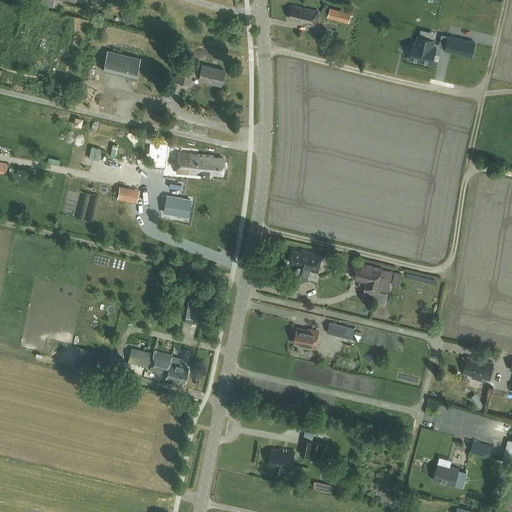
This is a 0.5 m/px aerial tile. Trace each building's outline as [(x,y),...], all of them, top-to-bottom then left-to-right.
[(289,18),(303,22),(303,23),(316,26),(319,12),(303,8),(292,6),(289,18)] [(348,22),(350,13),(330,8),(327,17),(348,22)] [(397,24),(394,31),(405,36),(408,28),(397,24)] [(433,46),(435,40),(418,36),(416,42),(414,42),(413,42),(413,44),(412,48),(410,58),(432,64),(435,53),(435,50),(436,47),(435,47),(433,46)] [(475,42),(474,42),(468,41),(448,36),(445,48),(445,49),(465,54),(471,56),(472,56),(472,55),(473,50),(473,48),(475,43),(475,42)] [(54,75),(57,39),(42,37),(39,74),(54,75)] [(107,50),(102,71),(135,79),(140,58),(107,50)] [(220,85),(224,70),(201,64),(200,69),(193,67),(194,63),(179,60),(174,80),(189,84),(191,75),(198,77),(198,79),(220,85)] [(0,124),(17,126),(18,119),(0,117),(0,124)] [(154,133),(146,133),(146,141),(153,142),(154,133)] [(166,144),(152,143),(151,156),(153,157),(154,157),(153,167),(164,168),(166,144)] [(223,158),(213,157),(213,155),(189,153),(188,173),(211,175),(211,173),(221,174),(223,158)] [(136,202),(139,190),(119,186),(117,198),(136,202)] [(167,195),(164,212),(187,217),(190,200),(167,195)] [(293,250),(289,262),(297,264),(294,275),(307,278),(309,270),(322,274),(326,256),(301,249),(301,252),(293,250)] [(349,274),(355,279),(366,282),(365,288),(381,292),(386,270),(382,269),(383,268),(352,261),(349,274)] [(327,333),(344,337),(349,338),(351,328),(346,327),(347,326),(329,322),(327,333)] [(297,328),(294,343),(305,345),(304,347),(315,349),(319,330),(308,328),(308,330),(297,328)] [(77,348),(73,361),(107,369),(110,355),(77,348)] [(183,358),(171,356),(171,355),(154,350),(153,353),(131,348),(127,362),(150,367),(149,369),(166,374),(165,377),(184,382),(188,367),(181,366),(183,358)] [(463,373),(489,379),(493,363),(467,356),(463,373)] [(300,454),(310,456),(321,458),(324,442),(303,438),(300,454)] [(489,457),(492,446),(473,441),(470,451),(489,457)] [(268,466),(274,467),(273,473),(283,474),(284,469),(291,470),(294,451),(279,448),(279,450),(271,448),(268,466)] [(433,479),(454,485),(459,469),(438,463),(433,479)]
